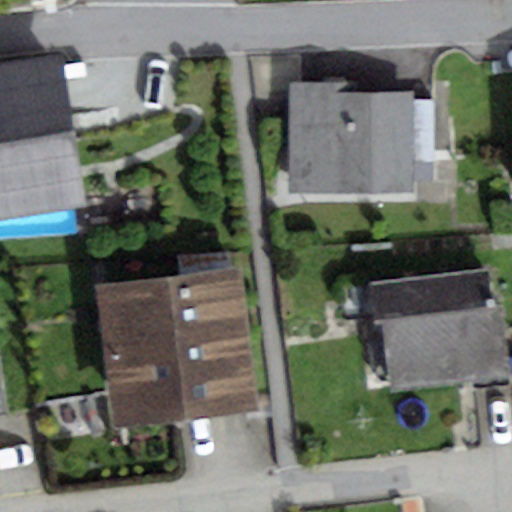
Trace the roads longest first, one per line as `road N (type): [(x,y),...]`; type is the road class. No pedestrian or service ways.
road 1 (residential): [(0,47),(511,18)]
road 2 (residential): [(147,511),(511,466)]
